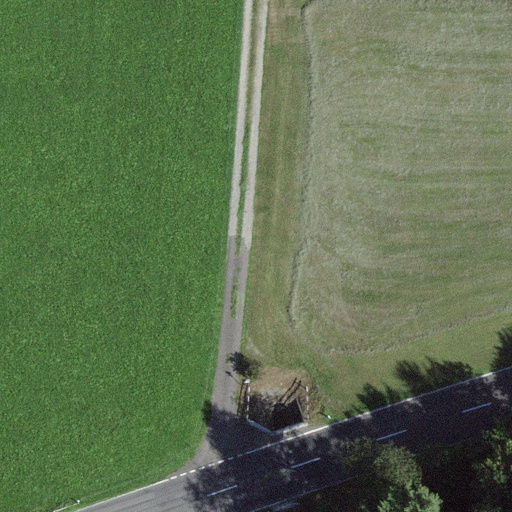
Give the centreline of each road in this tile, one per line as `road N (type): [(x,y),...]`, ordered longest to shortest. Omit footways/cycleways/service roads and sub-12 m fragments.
road 1 (track): [(257,0),(219,494)]
road 2 (secondary): [(511,405),(171,511)]
